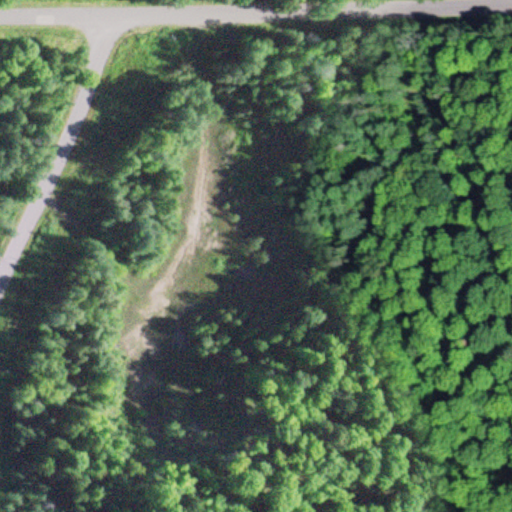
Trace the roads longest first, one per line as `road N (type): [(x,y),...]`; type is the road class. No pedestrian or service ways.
road 1 (residential): [(511,3),(0,16)]
road 2 (residential): [(0,286),(60,163),(114,16)]
